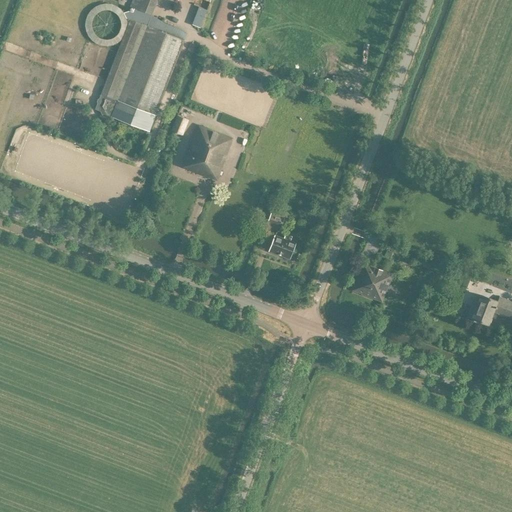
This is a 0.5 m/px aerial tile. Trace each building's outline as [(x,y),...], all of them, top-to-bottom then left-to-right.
[(132,0),(130,6),(152,14),(157,0),(132,0)] [(207,9),(199,6),(192,24),(201,27),(207,9)] [(152,14),(147,26),(185,41),(187,34),(182,30),(165,23),(152,14)] [(131,20),(102,94),(156,115),(185,41),(147,26),(131,20)] [(102,94),(96,109),(102,112),(104,115),(112,118),(113,116),(150,130),(156,115),(102,94)] [(178,116),(173,130),(183,134),(189,120),(178,116)] [(232,138),(199,126),(184,166),(216,178),(232,138)] [(135,181),(135,189),(145,190),(145,181),(135,181)] [(281,228),(285,218),(272,212),(268,222),(281,228)] [(321,216),(315,214),(312,221),(318,223),(321,216)] [(284,239),(275,235),(269,251),(290,260),(296,243),(291,241),(292,237),(286,234),(284,239)] [(392,252),(387,250),(384,257),(390,259),(392,252)] [(392,274),(363,262),(353,290),(382,301),(392,274)] [(511,271),(496,269),(494,283),(511,284),(511,271)] [(511,318),(511,301),(499,296),(497,301),(481,294),(471,318),(488,325),(494,311),(511,318)]
